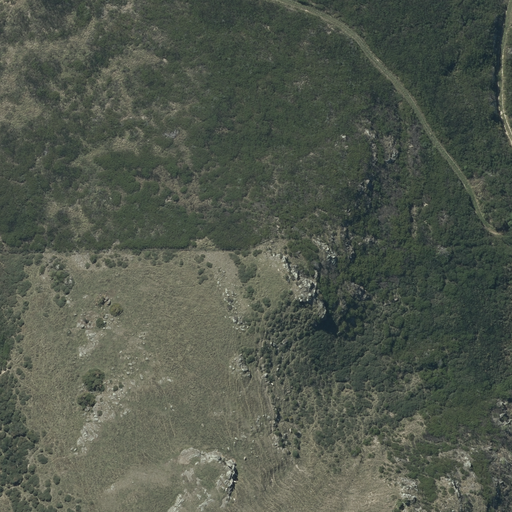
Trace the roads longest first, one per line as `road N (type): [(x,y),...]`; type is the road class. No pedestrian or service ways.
road 1 (track): [(511,241),(489,229),(447,157),(359,44),(282,0)]
road 2 (track): [(509,0),(498,82),(511,141)]
